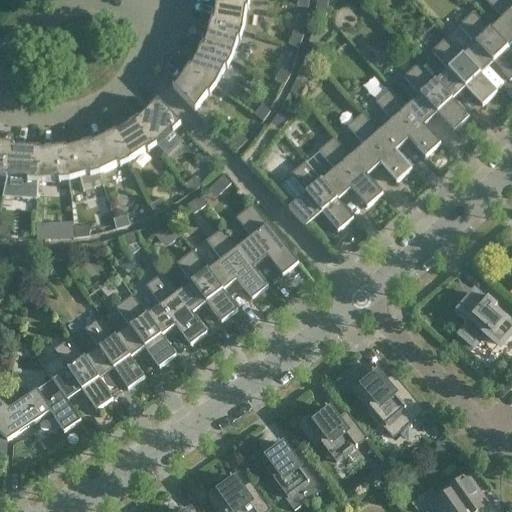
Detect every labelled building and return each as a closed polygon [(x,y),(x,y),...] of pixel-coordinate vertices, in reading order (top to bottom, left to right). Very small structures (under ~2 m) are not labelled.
[(214,21),(243,31),(246,10),(248,10),(249,0),(216,0),(215,6),(216,6),(214,21)] [(308,9),(308,0),(298,0),(297,7),(308,9)] [(508,49),(511,44),(511,0),(486,0),(485,1),(503,19),(490,31),(508,49)] [(317,1),(315,16),(326,17),(328,3),(317,1)] [(511,53),(508,49),(490,31),(473,13),(458,27),(476,45),(463,57),(480,75),(493,63),(510,81),(511,79),(511,53)] [(205,46),(232,60),(238,40),(240,41),(243,31),(214,21),(212,20),(209,31),(205,46)] [(299,49),(303,35),(293,32),(289,46),(299,49)] [(480,75),(463,57),(446,39),(431,53),(448,71),(435,83),(452,101),(465,89),(482,107),(497,93),(480,75)] [(309,44),(305,57),(315,61),(319,47),(309,44)] [(191,69),(216,87),(225,69),(227,70),(232,60),(205,46),(203,45),(198,55),(199,55),(191,69)] [(304,62),(300,75),(309,78),(314,65),(304,62)] [(407,108),(424,127),(437,115),(454,133),(469,119),(452,101),(435,83),(418,64),(403,78),(420,96),(407,108)] [(172,89),(195,112),(208,95),(209,96),(216,87),(191,69),(190,67),(183,76),(184,77),(175,89),(173,88),(172,89)] [(284,87),(291,75),(281,69),(274,82),(284,87)] [(296,81),(290,93),(300,99),(306,86),(296,81)] [(424,127),(407,108),(390,89),(375,103),(392,122),(379,133),(396,152),(409,140),(425,159),(441,145),(424,127)] [(139,121),(156,147),(171,132),(173,134),(180,126),(158,102),(150,110),(150,111),(139,121)] [(254,115),(263,122),(271,111),(262,104),(254,115)] [(279,114),(270,125),(279,132),(288,121),(279,114)] [(412,170),(396,152),(379,133),(362,114),(347,128),(363,146),(350,158),(367,177),(380,165),(396,184),(412,170)] [(117,135),(129,163),(146,151),(148,153),(156,147),(139,121),(138,119),(129,126),(130,126),(117,135)] [(270,125),(251,150),(259,158),(279,132),(270,125)] [(92,145),(100,175),(119,166),(120,168),(129,163),(117,135),(116,133),(106,138),(92,145)] [(228,144),(236,152),(247,142),(238,133),(228,144)] [(367,177),(350,158),(334,139),(318,152),(335,171),(322,182),(338,201),(351,190),(367,209),(383,195),(367,177)] [(70,181),(79,179),(83,193),(103,187),(100,175),(92,145),(92,143),(81,146),(81,147),(66,151),(70,181)] [(0,144),(0,177),(7,179),(14,149),(14,147),(4,145),(4,146),(0,144)] [(14,149),(7,179),(27,180),(27,182),(38,183),(40,152),(40,150),(29,150),(14,149)] [(40,152),(38,183),(59,181),(59,183),(70,181),(66,151),(66,149),(55,150),(56,151),(40,152)] [(251,150),(241,160),(249,169),(260,159),(259,158),(251,150)] [(338,201),(322,182),(305,163),(290,176),(305,195),(288,210),(306,228),(322,214),(338,233),(353,220),(338,201)] [(194,177),(182,186),(189,196),(201,187),(194,177)] [(223,177),(207,193),(216,201),(231,186),(223,177)] [(199,198),(187,207),(194,217),(206,208),(199,198)] [(150,207),(154,216),(167,210),(163,200),(150,207)] [(238,249),(253,269),(267,258),(282,277),(299,265),(252,207),(236,219),(251,239),(238,249)] [(116,231),(130,227),(127,217),(113,221),(116,231)] [(169,218),(149,228),(154,238),(174,228),(169,218)] [(37,242),(51,241),(50,225),(36,225),(37,242)] [(0,237),(8,240),(10,229),(0,226),(0,237)] [(75,229),(76,240),(90,238),(89,227),(75,229)] [(253,269),(238,249),(222,230),(206,242),(221,262),(208,272),(223,292),(237,281),(252,301),(268,288),(253,269)] [(140,244),(136,233),(123,238),(126,248),(140,244)] [(100,244),(86,247),(88,257),(102,255),(100,244)] [(8,262),(19,262),(20,248),(9,247),(8,262)] [(31,249),(20,248),(19,262),(30,263),(31,249)] [(47,250),(47,261),(61,261),(61,249),(47,250)] [(178,295),(192,315),(206,304),(221,324),(238,312),(223,292),(208,272),(193,252),(176,265),(191,284),(178,295)] [(192,315),(178,295),(163,275),(146,287),(161,307),(147,317),(162,337),(176,327),(190,347),(207,335),(192,315)] [(485,335),(497,346),(501,341),(504,343),(511,334),(511,327),(494,312),(497,308),(487,300),(485,304),(474,294),(469,300),(467,297),(453,312),(467,325),(458,335),(473,348),(485,335)] [(176,357),(162,337),(147,317),(132,297),(116,309),(130,329),(116,339),(130,359),(145,349),(159,369),(176,357)] [(99,381),(113,371),(128,391),(145,379),(130,359),(116,339),(102,319),(85,330),(99,350),(85,360),(99,381)] [(227,336),(235,348),(248,339),(239,327),(227,336)] [(85,360),(71,340),(54,351),(59,358),(44,368),(53,381),(67,402),(82,392),(96,413),(113,401),(99,381),(85,360)] [(414,423),(425,413),(396,380),(387,388),(372,372),(371,373),(373,375),(354,391),(373,413),(371,414),(393,440),(413,422),(414,423)] [(81,422),(67,402),(53,381),(10,410),(9,410),(7,442),(50,413),(64,434),(81,422)] [(8,410),(0,402),(0,436),(7,442),(9,410),(8,410)] [(356,449),(367,440),(349,417),(339,425),(326,408),(325,409),(326,411),(307,426),(336,464),(355,449),(356,449)] [(437,428),(428,435),(435,443),(443,435),(437,428)] [(446,439),(437,446),(444,455),(453,448),(446,439)] [(328,488),(302,453),(292,460),(279,443),(277,444),(279,446),(259,461),(276,484),(274,485),(293,511),(294,511),(316,496),(316,497),(328,488)] [(23,461),(14,448),(12,468),(23,461)] [(385,464),(376,471),(384,482),(394,475),(385,464)] [(269,511),(271,511),(254,487),(243,495),(231,477),(229,478),(231,480),(211,495),(223,511),(269,511)] [(456,488),(430,506),(434,511),(474,511),(469,505),(479,498),(465,478),(454,485),(456,488)]
